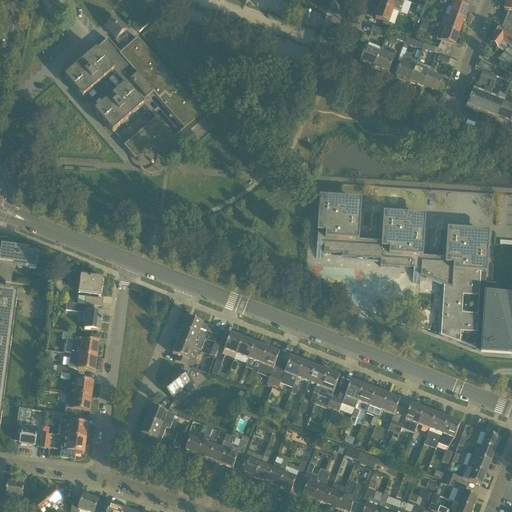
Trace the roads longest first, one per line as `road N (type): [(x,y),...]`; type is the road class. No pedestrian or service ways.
road 1 (tertiary): [(511,410),(186,284)]
road 2 (residential): [(436,114),(316,68),(340,0)]
road 3 (residential): [(307,511),(121,444)]
road 4 (residential): [(104,440),(126,260)]
road 5 (residential): [(121,444),(186,284)]
road 6 (residential): [(436,114),(483,0)]
